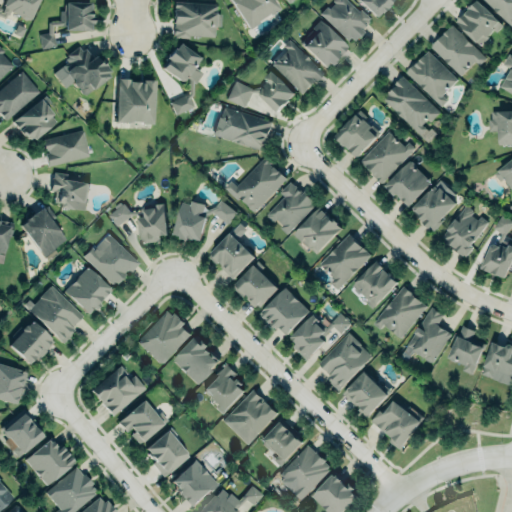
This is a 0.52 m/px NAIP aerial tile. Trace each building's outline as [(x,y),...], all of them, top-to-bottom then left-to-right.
[(0,5),(2,0),(36,0),(27,20),(0,5)] [(174,0),(215,3),(215,5),(216,5),(215,12),(221,13),(220,26),(214,25),(214,35),(213,35),(213,36),(189,35),(189,37),(174,37),(174,33),(173,33),(173,26),(174,26),(174,22),(173,22),(174,0)] [(347,39),(349,36),(353,40),(362,31),(360,29),(368,21),(367,20),(369,17),(359,8),(357,10),(347,0),(331,0),(334,2),(328,8),(326,5),(319,12),(347,39)] [(391,0),(389,2),(390,3),(384,10),(384,9),(380,13),(379,12),(375,16),(357,0),(391,0)] [(475,0),(455,21),(480,44),(503,24),(477,0),(475,0)] [(511,0),(485,0),(511,28),(511,0)] [(90,2),(64,2),(64,11),(59,11),(58,20),(47,20),(47,33),(39,33),(39,47),(53,47),(53,29),(90,29),(90,2)] [(325,67),(329,63),(330,65),(335,59),(334,58),(337,55),(338,55),(347,46),(319,19),(311,27),(313,28),(305,36),(306,36),(300,42),(325,67)] [(429,46),(460,75),(476,61),(481,64),(488,58),(451,24),(429,46)] [(111,73),(85,93),(74,83),(65,86),(52,71),(65,62),(63,54),(84,38),(111,73)] [(283,45),(288,39),(322,72),(301,93),(272,64),(287,49),(283,45)] [(161,67),(178,80),(182,80),(185,76),(188,78),(187,93),(169,102),(175,114),(193,106),(189,97),(192,94),(192,81),(194,83),(201,72),(194,66),(200,58),(196,55),(178,41),(164,59),(166,60),(161,67)] [(0,76),(12,65),(0,52),(3,50),(0,47),(0,76)] [(405,71),(441,106),(447,100),(442,94),(457,80),(428,50),(405,71)] [(511,92),(501,85),(511,69),(503,64),(509,53),(511,55),(511,92)] [(0,86),(20,69),(39,91),(5,119),(0,113),(0,86)] [(271,70),(294,93),(276,112),(259,95),(259,91),(251,92),(244,107),(225,98),(234,79),(252,88),(260,87),(266,81),(263,78),(271,70)] [(383,98),(418,133),(426,127),(422,124),(427,121),(431,120),(441,113),(402,76),(383,98)] [(118,79),(113,121),(153,124),(154,80),(118,79)] [(56,120),(45,107),(50,102),(44,95),(11,120),(29,142),(56,120)] [(223,105),(272,121),(262,150),(212,133),(214,125),(220,127),(222,119),(219,118),(223,105)] [(511,144),(499,145),(496,132),(489,131),(488,111),(511,109),(511,144)] [(356,114),(362,119),(363,118),(370,126),(371,125),(379,133),(356,157),(335,136),(340,130),(339,130),(350,119),(351,119),(356,114)] [(88,156),(81,129),(41,139),(47,166),(88,156)] [(389,130),(359,162),(381,183),(411,151),(389,130)] [(231,180),(224,187),(237,199),(240,196),(253,212),(285,179),(264,157),(237,186),(231,180)] [(511,188),(504,178),(500,182),(493,173),(511,158),(511,188)] [(383,186),(394,196),(396,194),(407,205),(430,182),(416,168),(415,165),(412,161),(408,160),(383,186)] [(50,191),(52,172),(64,174),(88,183),(84,210),(59,209),(60,204),(48,201),(50,191)] [(266,215),(285,196),(281,192),(290,181),(297,187),(301,194),(305,190),(313,200),(311,204),(312,206),(286,233),(275,221),(271,222),(269,219),(266,215)] [(438,181),(452,194),(449,197),(456,203),(440,220),(442,221),(432,231),(421,221),(422,220),(411,209),(438,181)] [(236,212),(220,199),(211,211),(227,224),(236,212)] [(191,200),(204,204),(201,216),(206,217),(200,240),(193,239),(187,238),(186,240),(179,238),(179,236),(172,234),(181,202),(190,204),(191,200)] [(107,214),(116,226),(131,215),(122,202),(107,214)] [(141,205),(142,216),(138,217),(139,243),(160,242),(159,235),(166,235),(165,204),(141,205)] [(315,253),(318,250),(319,251),(341,228),(337,224),(338,223),(332,217),(331,219),(328,216),(329,215),(319,205),(292,233),(300,241),(301,240),(309,248),(315,253)] [(442,237),(465,205),(472,210),(471,214),(478,219),(480,217),(488,222),(470,246),(472,248),(466,257),(462,255),(445,241),(442,237)] [(19,226),(43,258),(64,241),(41,207),(28,218),(19,226)] [(482,269),(505,278),(510,264),(511,264),(511,263),(511,245),(505,243),(511,223),(511,219),(499,215),(493,230),(496,231),(482,269)] [(0,220),(11,223),(1,263),(0,262),(0,220)] [(207,255),(230,232),(254,256),(232,278),(220,266),(222,264),(218,260),(215,263),(207,255)] [(318,263),(348,233),(370,255),(336,289),(329,283),(334,278),(318,263)] [(108,234),(138,262),(128,272),(125,270),(123,272),(125,273),(116,283),(113,281),(111,283),(82,255),(90,246),(93,249),(108,234)] [(375,261),(387,273),(388,272),(394,277),(393,278),(397,282),(372,308),(365,301),(367,299),(361,292),(360,293),(351,285),(375,261)] [(253,265),(277,288),(258,307),(256,305),(254,307),(246,298),(247,297),(244,294),(242,296),(232,287),(253,265)] [(86,266),(110,289),(97,302),(99,304),(94,310),(92,307),(86,313),(63,290),(86,266)] [(50,284),(82,315),(70,326),(73,329),(69,333),(70,334),(62,342),(27,309),(38,297),(38,296),(50,284)] [(375,322),(401,339),(425,303),(400,286),(375,322)] [(284,287),(308,310),(285,335),(277,327),(274,329),(259,313),(284,287)] [(432,363),(450,333),(437,325),(444,315),(430,307),(405,347),(432,363)] [(191,332),(166,309),(136,341),(161,364),(191,332)] [(312,313),(288,337),(294,343),(291,346),(306,361),(326,341),(321,337),(322,335),(323,337),(327,333),(327,331),(332,325),(339,332),(350,322),(339,312),(325,326),(312,313)] [(7,344),(29,365),(52,341),(30,319),(7,344)] [(471,374),(475,366),(476,366),(484,348),(469,341),(474,330),(462,325),(448,357),(449,358),(449,360),(454,362),(456,361),(464,365),(462,370),(471,374)] [(319,360),(347,332),(370,355),(341,391),(319,360)] [(172,360),(197,384),(219,360),(194,337),(172,360)] [(508,385),(511,375),(511,350),(511,349),(511,348),(492,341),(479,374),(508,385)] [(221,413),(225,409),(225,410),(244,391),(240,387),(243,384),(237,378),(234,381),(231,378),(236,373),(224,361),(214,372),(216,375),(202,389),(217,403),(214,406),(221,413)] [(90,389),(112,415),(143,389),(122,363),(90,389)] [(0,364),(26,371),(21,387),(22,388),(19,398),(16,397),(14,403),(0,399),(0,364)] [(344,394),(366,371),(387,396),(369,417),(344,394)] [(222,419),(252,391),(277,415),(244,445),(222,419)] [(116,421),(125,432),(130,428),(133,433),(129,434),(137,445),(162,424),(142,400),(116,421)] [(377,422),(394,400),(420,422),(400,448),(377,422)] [(23,407),(0,426),(0,438),(2,442),(5,444),(16,456),(21,453),(22,453),(42,436),(37,430),(40,427),(23,407)] [(261,440),(279,424),(302,442),(276,470),(261,440)] [(144,448),(165,430),(187,456),(163,476),(152,463),(153,461),(147,454),(148,453),(144,448)] [(24,459),(50,437),(57,446),(59,444),(73,461),(45,485),(24,459)] [(282,471),(309,444),(331,467),(298,503),(282,471)] [(192,506),(194,504),(194,505),(217,483),(194,459),(170,481),(175,487),(173,489),(178,495),(181,493),(184,496),(183,496),(192,506)] [(75,465),(82,474),(83,473),(92,483),(90,485),(94,489),(92,491),(94,493),(71,511),(56,511),(59,508),(44,491),(75,465)] [(327,511),(314,497),(334,475),(356,502),(346,511),(327,511)] [(0,508),(13,497),(0,481),(0,508)] [(198,511),(221,488),(227,494),(229,492),(238,500),(251,484),(262,494),(252,505),(245,499),(236,508),(238,510),(236,511),(198,511)] [(98,496),(79,511),(114,511),(116,510),(106,499),(103,502),(98,496)] [(4,511),(17,502),(27,511),(4,511)]
